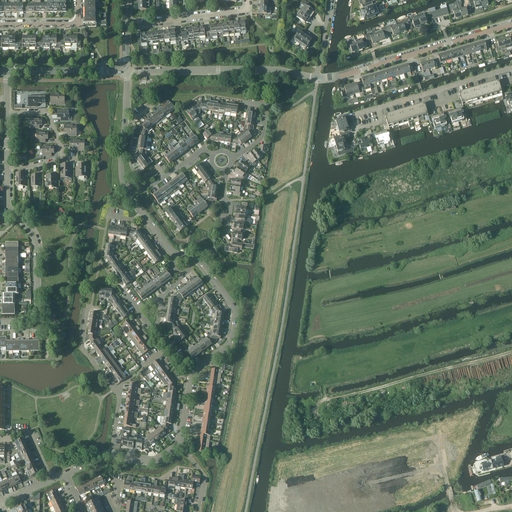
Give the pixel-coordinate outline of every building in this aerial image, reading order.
[(23,4),(20,4),(19,0),(17,0),(17,12),(23,12),(26,12),(26,5),(23,5),(23,4)] [(303,0),(301,4),(304,7),(301,11),(309,17),(313,11),(311,9),(312,8),(310,7),(311,5),(303,0)] [(362,5),(363,8),(371,5),(370,3),(375,2),(374,1),(375,1),(374,0),(362,0),(364,4),(362,5)] [(479,0),(471,0),(469,1),(470,4),(471,7),(475,6),(475,9),(482,7),(479,0)] [(461,1),(457,2),(457,3),(462,17),(468,15),(467,11),(471,10),(469,4),(466,5),(467,8),(466,8),(462,9),(461,6),(462,3),(461,1)] [(456,8),(452,9),(455,19),(462,17),(457,3),(455,4),(456,8)] [(28,4),(28,5),(26,5),(26,12),(28,12),(35,12),(34,4),(32,4),(28,4)] [(376,6),(362,11),(364,19),(377,14),(377,13),(384,10),(382,6),(377,7),(376,6)] [(309,17),(301,11),(297,18),(305,23),(309,17)] [(417,16),(421,26),(427,23),(424,14),(424,13),(417,16)] [(417,16),(411,18),(415,28),(421,26),(417,16)] [(96,23),(96,18),(85,18),(85,24),(88,23),(88,27),(96,27),(96,23)] [(397,24),(400,33),(406,31),(405,28),(409,27),(409,25),(409,26),(407,20),(402,21),(403,22),(397,24)] [(400,33),(397,24),(391,27),(390,26),(386,27),(388,33),(388,32),(392,30),(394,36),(400,33)] [(211,30),(208,30),(209,39),(209,40),(212,40),(212,37),(218,36),(216,25),(210,26),(211,30)] [(204,27),(198,27),(200,39),(206,38),(206,40),(209,39),(208,30),(205,30),(204,27)] [(388,33),(386,27),(381,29),(382,30),(376,33),(379,41),(385,39),(383,33),(387,32),(388,33)] [(178,33),(179,41),(188,40),(187,29),(181,30),(181,33),(178,33)] [(175,30),(169,31),(170,39),(170,42),(176,41),(176,42),(177,44),(179,44),(179,41),(178,33),(175,34),(175,30)] [(294,40),(306,49),(313,38),(301,30),(294,40)] [(370,34),(365,35),(366,38),(367,41),(371,39),(372,43),(379,41),(376,33),(373,34),(374,35),(371,36),(370,34)] [(138,46),(141,46),(147,45),(147,42),(146,34),(140,35),(140,38),(137,38),(138,46)] [(0,47),(9,48),(9,37),(2,37),(2,40),(0,40),(0,47)] [(18,50),(18,40),(15,40),(15,37),(9,37),(9,48),(15,48),(15,50),(18,50)] [(29,47),(29,37),(23,37),(23,40),(19,40),(19,47),(29,47)] [(29,37),(29,47),(39,47),(39,40),(36,40),(36,37),(29,37)] [(50,44),(50,37),(43,37),(43,40),(40,40),(40,47),(44,47),(44,48),(50,48),(50,47),(50,44)] [(50,44),(50,47),(55,47),(55,49),(60,49),(60,40),(57,40),(57,37),(50,37),(50,44)] [(71,47),(71,37),(64,37),(64,40),(61,40),(61,47),(71,47)] [(77,37),(71,37),(71,47),(71,49),(76,49),(81,49),(81,40),(77,40),(77,37)] [(509,37),(503,39),(505,46),(506,48),(506,49),(511,47),(511,46),(511,44),(509,37)] [(355,41),(359,51),(365,48),(362,39),(355,41)] [(506,48),(505,46),(503,39),(497,41),(498,44),(495,45),(497,51),(506,48)] [(351,50),(352,53),(359,51),(355,41),(347,44),(349,51),(351,50)] [(479,44),(481,51),(487,49),(485,42),(479,44)] [(481,51),(479,44),(473,45),(475,53),(481,51)] [(475,53),(473,45),(467,47),(469,55),(475,53)] [(469,55),(467,47),(461,49),(464,56),(469,55)] [(464,56),(461,49),(455,51),(458,58),(464,56)] [(458,58),(455,51),(450,52),(452,60),(458,58)] [(452,60),(450,52),(444,54),(446,62),(452,60)] [(446,62),(444,54),(438,56),(440,63),(446,62)] [(427,62),(429,69),(435,67),(433,60),(427,62)] [(429,69),(427,62),(421,64),(423,71),(429,69)] [(402,67),(405,74),(411,72),(408,65),(402,67)] [(397,68),(399,76),(405,74),(402,67),(397,68)] [(391,70),(393,78),(399,76),(397,68),(391,70)] [(385,72),(387,79),(393,78),(391,70),(385,72)] [(379,74),(381,81),(387,79),(385,72),(379,74)] [(373,75),(376,83),(381,81),(379,74),(373,75)] [(368,77),(370,85),(376,83),(373,75),(368,77)] [(364,86),(361,87),(363,91),(365,90),(371,89),(370,85),(368,77),(362,79),(364,86)] [(499,81),(459,93),(463,106),(502,94),(499,81)] [(357,83),(350,85),(353,95),(360,93),(357,83)] [(345,90),(342,91),(343,95),(344,98),(353,95),(350,85),(344,87),(345,90)] [(54,105),(64,105),(64,94),(51,94),(51,102),(54,102),(54,105)] [(38,104),(46,104),(45,95),(40,95),(40,96),(29,96),(29,107),(38,107),(38,104)] [(165,106),(170,113),(175,109),(168,100),(166,101),(168,104),(165,106)] [(197,106),(192,110),(198,117),(200,114),(202,103),(200,103),(200,104),(197,106)] [(428,116),(425,104),(385,116),(389,128),(409,122),(410,124),(414,122),(413,120),(418,119),(419,121),(424,120),(423,117),(428,116)] [(158,107),(165,116),(170,113),(165,106),(162,108),(160,106),(158,107)] [(167,118),(165,116),(158,107),(156,109),(158,111),(155,113),(160,120),(162,122),(167,118)] [(186,111),(193,120),(198,117),(192,110),(189,112),(188,109),(186,111)] [(455,111),(458,122),(462,121),(462,120),(464,119),(463,115),(462,114),(463,114),(463,112),(462,112),(461,109),(455,111),(455,110),(455,111)] [(69,111),(58,111),(58,118),(61,118),(61,121),(69,121),(72,121),(72,111),(69,111)] [(448,120),(446,111),(443,112),(443,114),(438,116),(441,127),(445,126),(445,125),(447,124),(446,120),(445,120),(445,119),(448,119),(448,120)] [(446,111),(448,120),(448,118),(451,118),(451,119),(452,123),(454,122),(454,123),(458,122),(455,111),(449,112),(449,111),(446,111)] [(149,114),(156,123),(160,120),(155,113),(152,115),(150,113),(149,114)] [(147,122),(151,127),(156,123),(149,114),(147,116),(148,118),(145,120),(147,122)] [(336,127),(348,124),(346,118),(348,118),(347,115),(339,117),(340,117),(341,120),(340,120),(336,121),(336,123),(335,123),(336,127)] [(437,129),(441,127),(438,116),(437,116),(438,116),(432,118),(431,116),(429,117),(431,124),(433,123),(434,124),(435,128),(437,127),(437,129)] [(39,125),(42,125),(42,122),(42,119),(43,119),(32,119),(32,128),(39,128),(39,125)] [(142,126),(149,135),(151,133),(149,131),(152,129),(151,127),(147,122),(142,126)] [(348,124),(336,127),(338,131),(339,131),(339,133),(340,135),(345,134),(349,133),(352,132),(352,129),(350,129),(348,124)] [(67,136),(76,136),(76,125),(64,126),(64,133),(67,133),(67,136)] [(245,128),(252,137),(253,136),(252,135),(252,132),(253,132),(254,126),(245,125),(245,128)] [(140,137),(148,138),(149,135),(142,126),(141,127),(142,128),(142,131),(141,131),(140,137)] [(241,134),(247,141),(252,137),(245,128),(243,130),(244,132),(241,134)] [(207,139),(216,132),(215,131),(213,132),(210,129),(203,134),(207,139)] [(381,133),(384,144),(388,143),(388,142),(390,142),(389,138),(388,137),(391,136),(390,130),(381,133)] [(189,138),(194,145),(199,142),(192,132),(190,134),(192,136),(189,138)] [(216,132),(207,139),(207,140),(208,141),(210,140),(213,140),(213,141),(219,142),(220,133),(216,132)] [(235,135),(242,144),(247,141),(241,134),(240,132),(235,135)] [(45,139),(48,139),(48,133),(37,133),(37,142),(45,142),(45,139)] [(335,146),(347,143),(346,143),(345,137),(350,136),(349,133),(345,134),(340,135),(337,136),(333,138),(335,142),(334,143),(335,146)] [(372,134),(374,142),(375,142),(374,141),(377,140),(377,141),(378,145),(380,145),(381,146),(384,144),(381,133),(375,135),(375,133),(372,134)] [(374,142),(372,134),(369,135),(369,136),(364,138),(367,150),(371,149),(371,148),(373,147),(372,143),(371,142),(374,141),(374,142)] [(232,135),(231,144),(236,144),(236,143),(239,144),(241,146),(242,144),(235,135),(232,135)] [(182,140),(189,149),(194,145),(189,138),(186,141),(184,138),(182,140)] [(355,144),(355,147),(359,146),(360,145),(360,146),(361,151),(363,150),(363,151),(367,150),(364,138),(358,140),(359,143),(358,144),(355,144)] [(74,148),(74,151),(84,151),(84,140),(71,140),(71,148),(74,148)] [(182,140),(178,143),(185,152),(189,149),(182,140)] [(176,141),(171,144),(180,156),(185,152),(178,143),(176,141)] [(169,152),(175,160),(180,156),(170,143),(168,145),(171,148),(170,149),(171,151),(169,152)] [(347,143),(335,146),(336,150),(337,150),(338,152),(342,151),(343,151),(343,152),(345,151),(346,153),(349,153),(354,154),(355,148),(351,147),(351,148),(348,149),(346,143),(347,143)] [(253,153),(258,160),(263,156),(262,156),(265,153),(266,146),(261,146),(260,152),(258,149),(253,153)] [(51,153),(54,153),(54,150),(54,147),(43,147),(43,156),(51,156),(51,153)] [(137,160),(146,154),(147,150),(138,149),(137,155),(138,155),(138,158),(136,159),(137,160)] [(175,160),(169,152),(166,154),(165,152),(161,155),(162,157),(164,155),(170,163),(175,160)] [(248,163),(253,168),(256,165),(254,163),(258,160),(253,153),(247,157),(250,161),(248,163)] [(146,154),(137,160),(140,165),(147,160),(145,157),(148,155),(146,154)] [(147,160),(140,165),(144,170),(151,165),(153,163),(150,158),(147,160)] [(198,173),(205,168),(203,165),(205,164),(203,162),(194,169),(198,173)] [(242,162),(239,167),(246,172),(248,174),(250,171),(253,168),(248,163),(247,165),(242,162)] [(76,177),(86,177),(86,164),(79,164),(79,168),(76,168),(76,177)] [(61,178),(71,178),(71,168),(68,168),(68,165),(61,165),(61,178)] [(239,178),(245,180),(246,177),(244,176),(246,172),(239,167),(235,173),(239,176),(239,178)] [(205,168),(198,173),(201,178),(211,171),(209,170),(207,171),(205,168)] [(211,171),(201,178),(205,183),(212,178),(210,175),(212,173),(211,171)] [(16,186),(15,186),(15,203),(19,203),(19,198),(18,198),(18,197),(18,193),(19,193),(19,191),(19,189),(19,186),(27,186),(27,178),(24,178),(23,173),(16,173),(16,186)] [(57,188),(57,174),(51,174),(51,175),(46,175),(46,187),(53,187),(53,188),(57,188)] [(182,174),(177,177),(183,185),(186,182),(187,184),(189,183),(182,174)] [(31,186),(41,186),(41,178),(38,178),(38,175),(31,175),(31,186)] [(177,177),(172,181),(179,190),(181,189),(180,187),(183,185),(177,177)] [(207,186),(219,188),(219,186),(217,186),(215,183),(216,183),(212,178),(205,183),(207,186)] [(233,179),(232,186),(243,187),(243,183),(245,180),(239,178),(238,180),(233,179)] [(167,185),(174,194),(179,190),(172,181),(167,185)] [(163,188),(170,197),(174,194),(167,185),(163,188)] [(499,194),(511,190),(511,186),(511,185),(498,189),(499,194)] [(232,186),(231,192),(236,193),(235,196),(241,197),(242,197),(242,191),(243,187),(232,186)] [(158,192),(165,201),(167,199),(170,197),(163,188),(158,192)] [(160,205),(162,203),(165,201),(158,192),(153,195),(160,205)] [(201,198),(199,199),(196,201),(203,210),(208,207),(203,200),(201,198)] [(203,200),(208,207),(213,203),(212,203),(214,201),(217,201),(217,200),(205,198),(203,200)] [(193,207),(198,214),(203,210),(196,201),(194,203),(196,205),(193,207)] [(237,206),(236,213),(245,214),(248,214),(249,208),(253,208),(253,205),(243,203),(243,207),(237,206)] [(169,217),(179,210),(177,208),(174,209),(173,207),(166,212),(169,217)] [(198,214),(193,207),(190,209),(188,207),(186,208),(193,218),(198,214)] [(179,210),(169,217),(173,222),(182,215),(179,210)] [(250,221),(247,218),(245,218),(245,214),(236,213),(236,219),(241,220),(240,223),(244,224),(250,225),(250,221)] [(182,215),(173,222),(177,227),(186,220),(182,215)] [(186,220),(177,227),(180,232),(187,227),(185,224),(187,222),(186,220)] [(236,233),(242,234),(244,224),(240,223),(235,223),(234,229),(236,229),(236,233)] [(128,229),(127,238),(130,238),(139,231),(138,230),(136,231),(133,231),(133,230),(128,229)] [(131,240),(133,238),(136,241),(137,240),(142,236),(139,231),(130,238),(131,240)] [(242,234),(236,233),(234,232),(232,242),(239,243),(239,240),(242,240),(242,234)] [(137,240),(141,245),(150,238),(149,236),(147,237),(144,234),(142,236),(137,240)] [(150,238),(141,245),(145,250),(152,245),(149,241),(152,239),(150,238)] [(254,249),(254,245),(239,243),(232,242),(232,245),(226,244),(225,252),(237,254),(238,250),(241,250),(242,249),(243,249),(243,248),(254,249)] [(152,245),(145,250),(148,254),(157,247),(156,245),(154,247),(152,245)] [(156,251),(159,249),(157,247),(148,254),(152,259),(159,254),(156,251)] [(159,254),(152,259),(155,264),(165,257),(163,255),(161,257),(159,254)] [(111,267),(119,261),(116,258),(105,257),(105,258),(107,259),(109,261),(108,262),(111,267)] [(115,271),(124,264),(123,262),(121,264),(119,261),(111,267),(115,271)] [(119,276),(126,271),(124,268),(126,266),(124,264),(115,271),(119,276)] [(161,275),(167,282),(172,278),(165,269),(163,270),(164,273),(161,275)] [(122,281),(132,274),(130,272),(128,273),(126,271),(119,276),(122,281)] [(131,277),(133,276),(132,274),(122,281),(126,286),(133,281),(131,277)] [(155,276),(162,285),(167,282),(161,275),(159,277),(157,275),(155,276)] [(152,282),(157,289),(162,285),(155,276),(153,278),(155,280),(152,282)] [(191,278),(198,288),(203,284),(198,277),(195,279),(193,277),(191,278)] [(198,288),(191,278),(189,280),(191,282),(188,284),(193,291),(198,288)] [(145,283),(152,293),(157,289),(152,282),(149,284),(147,282),(145,283)] [(142,289),(147,296),(152,293),(145,283),(143,285),(145,287),(142,289)] [(193,291),(188,284),(185,286),(183,284),(182,286),(189,295),(193,291)] [(189,295),(182,286),(180,287),(181,289),(178,291),(184,298),(189,295)] [(147,296),(142,289),(139,291),(138,289),(135,291),(142,300),(147,296)] [(113,305),(120,300),(116,295),(115,295),(114,293),(114,291),(112,290),(110,302),(113,305)] [(184,298),(178,291),(174,295),(174,296),(173,297),(177,302),(180,303),(181,301),(184,298)] [(215,295),(213,297),(210,294),(203,299),(207,304),(216,297),(215,295)] [(180,306),(180,303),(177,302),(173,297),(172,297),(170,297),(169,304),(177,306),(180,306)] [(207,304),(210,309),(218,304),(216,301),(218,299),(216,297),(207,304)] [(120,300),(113,305),(116,310),(125,303),(124,301),(122,302),(120,300)] [(120,314),(127,309),(125,306),(127,305),(125,303),(116,310),(120,314)] [(168,311),(179,312),(179,310),(177,310),(177,306),(169,304),(168,311)] [(210,309),(208,311),(210,312),(212,312),(213,312),(224,314),(225,312),(222,311),(221,309),(218,304),(210,309)] [(124,319),(133,313),(131,311),(129,312),(127,309),(120,314),(124,319)] [(99,314),(91,313),(90,322),(102,323),(102,321),(98,321),(99,314)] [(124,331),(132,325),(131,323),(131,321),(133,320),(131,318),(121,326),(124,331)] [(172,332),(180,327),(177,324),(166,322),(165,324),(168,325),(170,327),(169,327),(172,332)] [(128,336),(139,328),(137,326),(136,327),(134,327),(132,325),(124,331),(128,336)] [(180,327),(172,332),(175,335),(172,337),(174,339),(183,332),(180,327)] [(89,339),(96,338),(97,329),(89,328),(88,334),(90,334),(89,339)] [(132,341),(140,335),(138,332),(138,331),(140,330),(139,328),(128,336),(132,341)] [(183,332),(174,339),(175,341),(177,339),(180,342),(187,337),(183,332)] [(135,345),(146,337),(144,336),(143,337),(141,337),(140,335),(132,341),(135,345)] [(220,339),(221,337),(209,335),(206,337),(212,345),(217,341),(216,340),(218,339),(220,339)] [(139,350),(147,344),(145,342),(145,341),(147,339),(146,337),(135,345),(139,350)] [(200,339),(207,348),(212,345),(206,337),(204,340),(202,337),(200,339)] [(96,338),(89,339),(92,343),(91,344),(94,349),(101,344),(96,338)] [(197,345),(202,352),(207,348),(200,339),(198,340),(200,342),(197,345)] [(15,351),(15,341),(6,341),(6,348),(6,351),(15,351)] [(15,341),(15,351),(23,351),(23,341),(15,341)] [(23,341),(23,351),(31,351),(31,341),(23,341)] [(31,341),(31,351),(39,351),(39,341),(31,341)] [(101,344),(94,349),(98,354),(108,347),(106,345),(103,347),(101,344)] [(147,344),(139,350),(142,355),(153,347),(152,345),(150,347),(148,346),(147,344)] [(202,352),(197,345),(194,347),(192,345),(190,346),(197,355),(202,352)] [(190,350),(187,352),(192,359),(197,355),(190,346),(188,347),(190,350)] [(108,347),(98,354),(101,359),(110,352),(111,352),(108,347)] [(105,364),(115,356),(113,354),(112,355),(110,352),(101,359),(105,364)] [(115,356),(105,364),(109,369),(116,363),(114,361),(117,359),(115,356)] [(153,370),(162,364),(160,362),(160,361),(162,360),(161,358),(150,366),(153,370)] [(116,363),(109,369),(112,373),(122,366),(121,364),(119,361),(116,364),(116,363)] [(153,370),(151,372),(155,377),(157,375),(168,367),(167,366),(165,367),(163,367),(162,364),(153,370)] [(122,366),(112,373),(116,378),(122,373),(121,371),(124,368),(122,366)] [(168,367),(157,375),(161,380),(169,374),(167,372),(168,371),(169,369),(168,367)] [(122,373),(116,378),(120,383),(122,381),(130,376),(128,374),(126,371),(122,373)] [(169,385),(176,383),(169,374),(161,380),(164,385),(167,383),(169,385)] [(167,393),(176,395),(177,389),(175,388),(176,383),(169,385),(167,393)] [(172,418),(160,417),(159,423),(163,426),(169,429),(170,424),(171,425),(172,418)] [(156,431),(161,438),(166,434),(165,433),(169,429),(163,426),(156,431)] [(154,429),(152,431),(151,430),(149,431),(151,434),(156,441),(161,438),(156,431),(154,429)] [(143,438),(143,439),(143,440),(144,440),(148,446),(151,444),(151,445),(156,441),(151,434),(146,438),(143,438)] [(137,442),(138,439),(138,436),(135,435),(134,439),(129,438),(127,448),(133,449),(134,442),(137,442)] [(17,447),(25,444),(23,438),(15,442),(17,447)] [(137,442),(136,449),(142,450),(142,448),(146,448),(148,446),(144,440),(143,440),(143,439),(138,439),(137,442)] [(25,444),(17,447),(19,452),(27,448),(25,444)] [(19,452),(17,453),(19,458),(29,453),(27,448),(19,452)] [(29,453),(19,458),(21,463),(24,462),(32,458),(29,453)] [(489,462),(481,464),(484,472),(494,469),(495,470),(504,468),(503,467),(502,463),(508,461),(507,458),(501,459),(500,457),(500,455),(492,457),(492,459),(492,460),(492,461),(489,462)] [(32,458),(24,462),(26,467),(34,463),(32,458)] [(34,463),(26,467),(28,472),(36,468),(34,463)] [(36,468),(28,472),(26,473),(28,478),(38,473),(36,468)] [(176,478),(174,490),(175,487),(181,488),(182,475),(180,474),(180,479),(176,478)] [(21,483),(18,475),(13,477),(16,485),(21,483)] [(107,484),(105,480),(103,476),(101,477),(101,476),(96,478),(100,487),(107,484)] [(194,482),(200,483),(201,477),(192,476),(192,481),(188,480),(186,488),(193,489),(194,482)] [(8,479),(11,487),(16,485),(13,477),(8,479)] [(137,483),(135,491),(141,492),(143,478),(142,477),(141,479),(141,484),(137,483)] [(100,487),(96,478),(91,481),(95,489),(100,487)] [(3,481),(6,489),(11,487),(8,479),(3,481)] [(95,489),(91,481),(86,483),(90,491),(95,489)] [(165,496),(167,483),(165,482),(164,487),(160,486),(159,495),(165,496)] [(90,491),(86,483),(81,485),(85,494),(90,491)] [(85,494),(81,485),(76,487),(80,496),(85,494)] [(56,490),(50,492),(47,494),(51,501),(59,497),(56,490)] [(53,506),(61,502),(60,498),(62,497),(61,495),(59,497),(51,501),(53,506)] [(103,511),(98,499),(88,504),(91,511),(103,511)] [(138,502),(125,500),(124,503),(127,503),(127,504),(127,507),(137,508),(138,502)] [(18,505),(16,506),(17,508),(18,511),(22,511),(27,510),(29,509),(26,501),(24,502),(18,505)] [(61,502),(53,506),(55,511),(64,507),(63,506),(61,502)]
